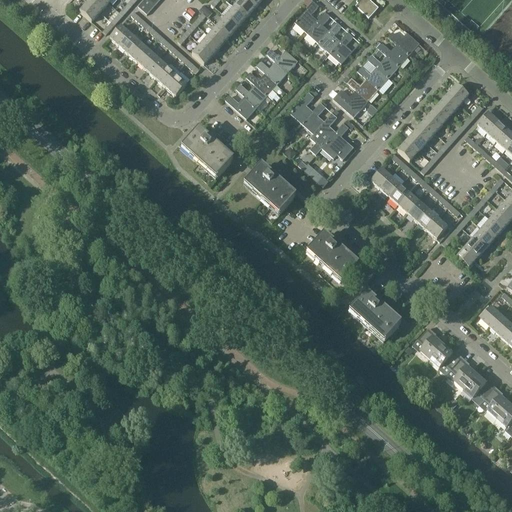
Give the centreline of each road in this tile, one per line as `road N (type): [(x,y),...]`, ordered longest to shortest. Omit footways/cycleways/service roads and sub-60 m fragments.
road 1 (tertiary): [(463,511),(0,100)]
road 2 (residential): [(511,378),(327,207),(454,54)]
road 3 (residential): [(203,101),(181,120),(168,118),(46,12)]
road 4 (residential): [(294,0),(203,101)]
